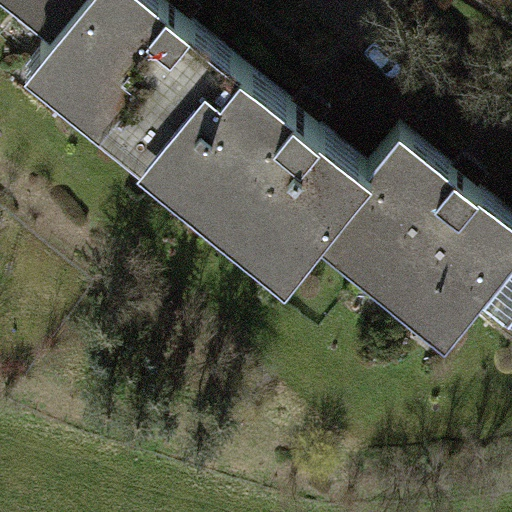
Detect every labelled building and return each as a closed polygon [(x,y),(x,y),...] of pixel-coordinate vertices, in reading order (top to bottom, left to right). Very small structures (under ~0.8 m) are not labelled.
[(39,0),(56,13),(66,0),(22,0),(28,4),(31,0),(39,0)] [(167,153),(243,58),(171,0),(66,0),(56,13),(31,44),(57,64),(50,74),(131,138),(136,131),(167,153)] [(366,156),(243,58),(167,153),(186,168),(180,176),(259,238),(265,230),(291,250),(321,212),(366,156)] [(482,276),(511,237),(511,208),(396,118),(366,156),(321,212),(344,230),(338,239),(419,303),(426,294),(451,314),(482,276)] [(511,237),(482,276),(505,294),(498,303),(511,313),(511,237)]
